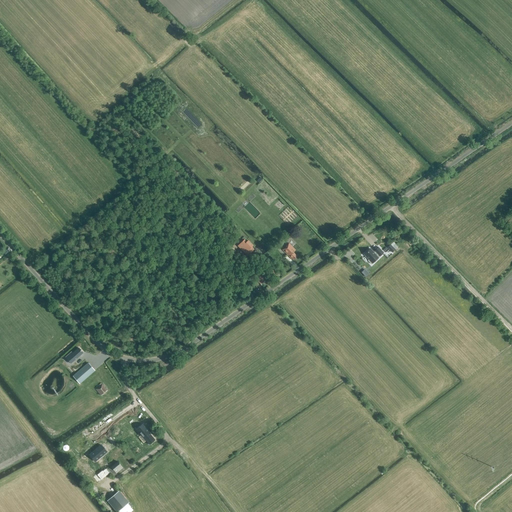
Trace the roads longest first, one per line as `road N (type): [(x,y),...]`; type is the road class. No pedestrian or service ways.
road 1 (unclassified): [(0,235),(102,345),(124,356),(161,355),(511,121)]
road 2 (track): [(392,204),(511,328)]
road 3 (track): [(124,356),(129,388),(166,436),(112,481)]
